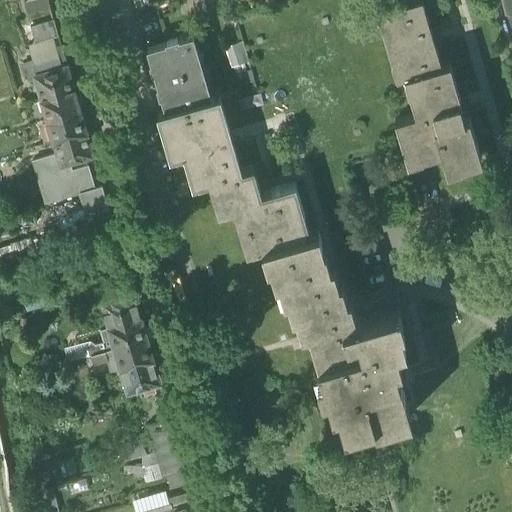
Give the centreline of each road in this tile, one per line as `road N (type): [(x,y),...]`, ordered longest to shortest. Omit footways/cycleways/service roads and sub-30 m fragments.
road 1 (residential): [(242,511),(94,0)]
road 2 (residential): [(447,276),(404,252),(404,230),(429,224),(442,260)]
